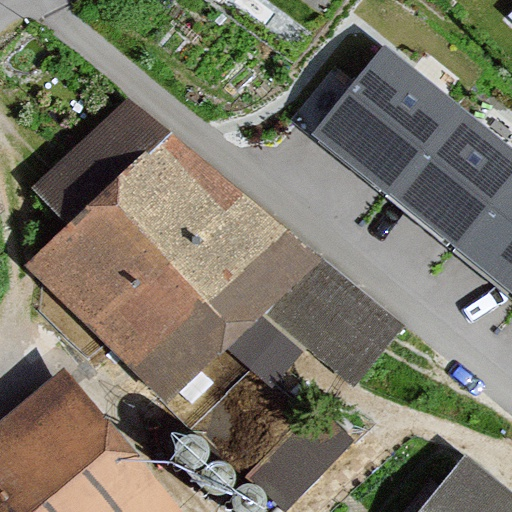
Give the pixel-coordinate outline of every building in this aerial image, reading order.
[(511,148),(386,48),(315,137),(511,292),(511,148)] [(167,129),(29,278),(174,411),(256,323),(344,404),(400,344),(167,129)] [(174,511),(55,369),(0,414),(0,511),(174,511)] [(304,497),(369,428),(333,395),(268,463),(304,497)] [(511,511),(511,505),(460,464),(421,511),(511,511)]
